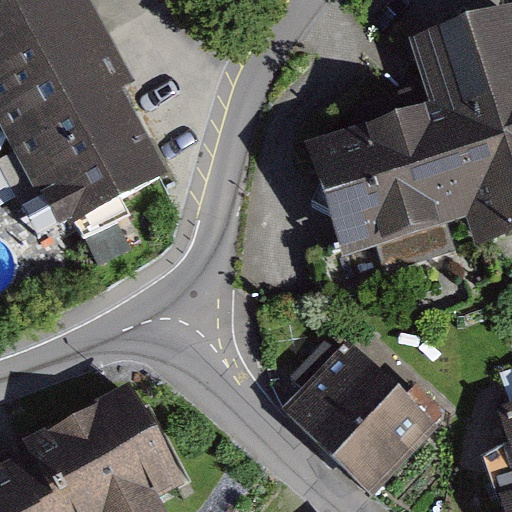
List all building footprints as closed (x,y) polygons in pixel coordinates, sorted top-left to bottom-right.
[(140,91),(90,0),(0,0),(0,131),(43,212),(52,207),(69,238),(174,181),(129,97),(140,91)] [(511,18),(412,50),(433,117),(310,156),(345,265),(380,254),(387,277),(457,255),(449,233),(469,227),(478,258),(511,247),(511,18)] [(440,435),(349,347),(340,356),(327,344),(291,381),(306,395),(284,417),(373,503),(440,435)] [(511,511),(511,375),(502,379),(511,407),(511,411),(499,415),(510,452),(485,467),(501,511),(511,511)] [(0,511),(164,511),(162,507),(185,494),(129,393),(23,451),(29,462),(0,477),(0,511)]
